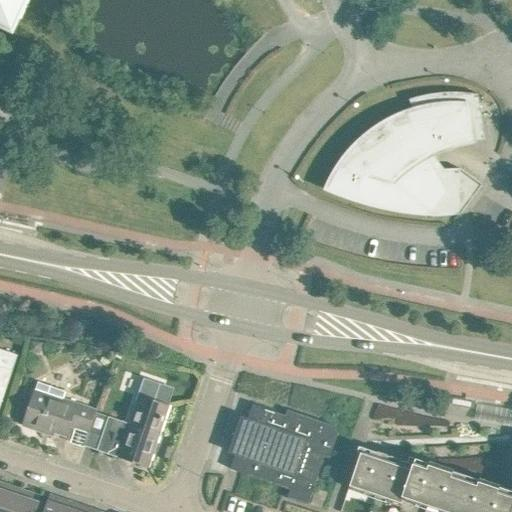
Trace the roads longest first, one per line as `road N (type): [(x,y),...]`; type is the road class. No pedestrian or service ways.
road 1 (secondary): [(241,324),(511,370)]
road 2 (secondary): [(511,352),(249,287)]
road 3 (secondary): [(249,287),(0,247)]
road 4 (secondary): [(0,263),(241,324)]
road 5 (residential): [(0,450),(173,511)]
road 6 (residential): [(176,511),(229,358)]
